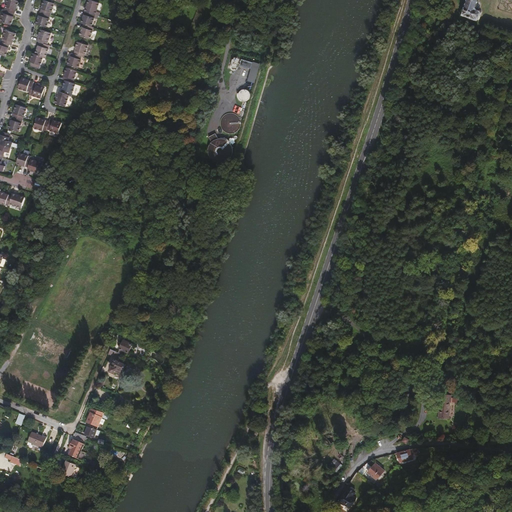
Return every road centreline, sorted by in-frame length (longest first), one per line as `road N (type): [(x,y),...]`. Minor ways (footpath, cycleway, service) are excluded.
road 1 (primary): [(271,511),(279,415),(410,0)]
road 2 (unclassified): [(327,511),(368,457),(451,443),(511,452)]
road 3 (track): [(210,511),(266,390),(290,380)]
